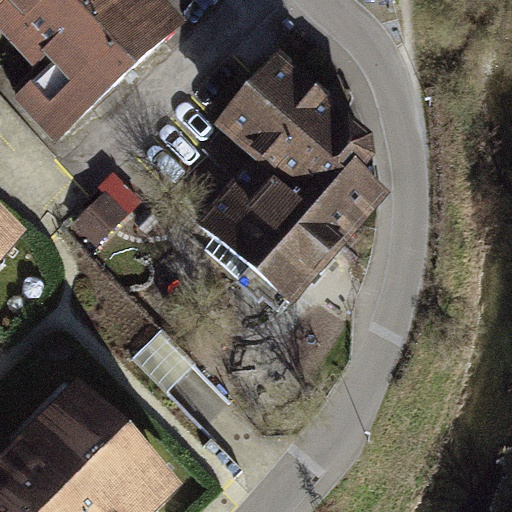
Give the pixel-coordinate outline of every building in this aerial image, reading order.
[(164,0),(0,0),(0,23),(38,64),(7,92),(47,136),(179,16),(164,0)] [(282,59),(219,132),(254,167),(199,229),(296,313),(337,267),(394,201),(370,178),(380,166),(378,144),(359,126),(321,93),(282,59)] [(129,214),(106,192),(76,224),(98,245),(129,214)] [(0,212),(0,256),(21,231),(0,212)] [(86,378),(0,465),(0,511),(168,511),(194,488),(86,378)]
